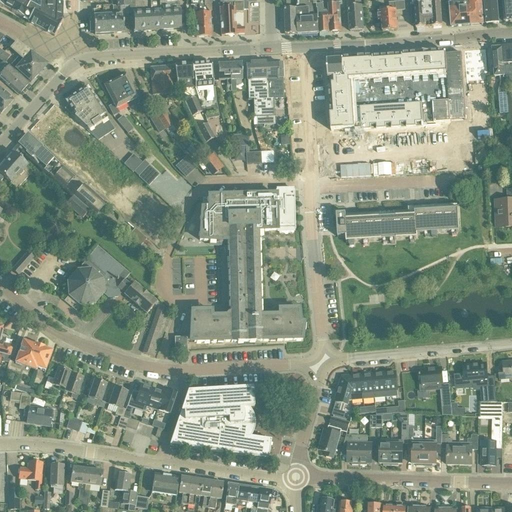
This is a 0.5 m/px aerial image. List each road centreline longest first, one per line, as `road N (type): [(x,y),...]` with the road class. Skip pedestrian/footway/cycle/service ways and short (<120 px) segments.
road 1 (residential): [(323,361),(181,370),(133,363),(43,322),(0,283)]
road 2 (residential): [(323,361),(304,47)]
road 3 (residential): [(294,479),(0,443)]
road 4 (residential): [(511,483),(294,479)]
road 5 (tertiary): [(511,32),(304,47)]
road 6 (tertiary): [(78,60),(270,49)]
road 7 (residential): [(323,361),(511,342)]
road 8 (residential): [(294,479),(323,361)]
